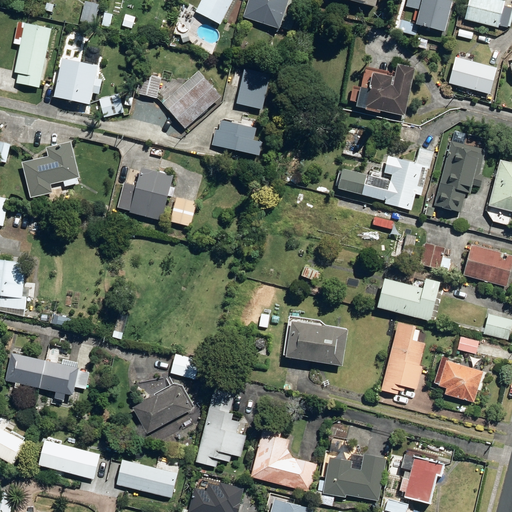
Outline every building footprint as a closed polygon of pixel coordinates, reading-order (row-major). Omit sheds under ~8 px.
[(199,0),(193,12),(218,25),(230,0),(199,0)] [(247,0),(241,18),(276,30),(286,0),(247,0)] [(338,0),(372,8),(373,0),(338,0)] [(414,25),(443,32),(451,2),(444,0),(405,0),(404,6),(418,9),(414,25)] [(467,0),(462,20),(497,28),(497,25),(509,28),(511,14),(511,8),(502,6),(503,2),(495,0),(467,0)] [(79,22),(93,25),(98,5),(84,1),(79,22)] [(43,10),(51,12),(52,5),(45,3),(43,10)] [(100,26),(108,27),(110,15),(102,13),(100,26)] [(136,18),(126,15),(122,27),(132,30),(136,18)] [(159,31),(167,33),(170,22),(162,20),(159,31)] [(66,30),(74,31),(76,24),(67,23),(66,30)] [(15,84),(37,89),(49,30),(22,24),(12,73),(17,74),(15,84)] [(457,36),(471,40),(472,33),(458,29),(457,36)] [(447,84),(489,95),(495,69),(454,58),(447,84)] [(51,98),(87,106),(90,94),(97,95),(100,81),(93,79),(95,68),(60,60),(51,98)] [(378,112),(403,117),(413,69),(395,65),(390,86),(388,86),(390,78),(370,74),(367,90),(357,88),(353,108),(363,110),(363,111),(378,113),(378,112)] [(264,109),(272,75),(247,68),(238,103),(264,109)] [(137,93),(157,98),(162,78),(142,74),(137,93)] [(170,109),(186,128),(223,96),(206,77),(170,109)] [(98,99),(103,118),(122,113),(118,95),(98,99)] [(217,129),(213,145),(261,155),(264,143),(255,141),(258,128),(222,120),(220,130),(217,129)] [(0,162),(5,164),(9,144),(0,142),(0,162)] [(433,207),(459,213),(465,193),(473,195),(475,186),(479,187),(482,176),(478,175),(484,150),(449,142),(433,207)] [(20,164),(28,198),(50,193),(48,185),(61,181),(63,187),(76,184),(74,178),(77,177),(68,143),(44,148),(46,157),(20,164)] [(383,204),(410,211),(414,194),(420,196),(427,169),(428,169),(432,152),(418,148),(415,164),(386,157),(382,173),(390,175),(388,182),(340,170),(335,190),(383,202),(383,204)] [(486,207),(511,213),(511,164),(497,161),(486,207)] [(127,213),(160,222),(171,177),(139,169),(137,175),(130,173),(123,200),(130,202),(127,213)] [(289,174),(274,172),(272,181),(288,183),(289,174)] [(306,194),(298,192),(295,204),(304,206),(306,194)] [(169,222),(189,227),(195,203),(175,198),(169,222)] [(424,215),(431,217),(433,209),(426,207),(424,215)] [(374,216),(372,224),(391,230),(393,222),(374,216)] [(493,223),(501,224),(502,217),(494,216),(493,223)] [(412,262),(417,237),(406,235),(401,259),(412,262)] [(419,265),(439,270),(444,249),(424,244),(419,265)] [(461,276),(505,288),(511,261),(511,257),(470,246),(461,276)] [(0,308),(23,310),(24,298),(19,297),(23,263),(0,260),(0,308)] [(299,277),(315,282),(319,273),(303,267),(299,277)] [(364,275),(348,271),(344,288),(360,292),(364,275)] [(374,309),(428,322),(437,283),(423,280),(421,289),(381,280),(379,290),(378,295),(374,309)] [(482,335),(508,340),(511,320),(487,314),(482,335)] [(258,327),(267,328),(268,315),(259,315),(258,327)] [(283,359),(340,367),(345,331),(288,323),(283,359)] [(379,391),(396,395),(397,391),(402,392),(404,387),(415,390),(421,367),(418,366),(423,345),(410,341),(413,328),(396,323),(379,391)] [(455,350),(475,355),(478,342),(459,337),(455,350)] [(169,374),(194,380),(199,360),(174,354),(169,374)] [(9,355),(3,382),(35,389),(42,362),(9,355)] [(443,395),(472,403),(481,373),(444,362),(445,358),(440,357),(432,384),(437,385),(437,386),(444,389),(443,395)] [(42,362),(35,389),(70,397),(77,370),(42,362)] [(131,408),(145,435),(190,410),(176,386),(155,398),(153,395),(131,408)] [(194,463),(215,468),(217,459),(229,462),(230,456),(239,458),(245,436),(235,434),(238,423),(230,421),(231,415),(227,414),(231,399),(211,394),(194,463)] [(330,424),(333,429),(341,425),(338,420),(330,424)] [(249,477),(309,493),(316,465),(291,458),(285,449),(287,441),(278,439),(279,433),(262,428),(249,477)] [(0,458),(11,465),(23,442),(0,429),(0,458)] [(36,465),(91,480),(97,456),(42,441),(36,465)] [(348,454),(351,455),(354,452),(354,449),(352,446),(348,445),(345,448),(345,451),(348,454)] [(344,495),(377,502),(385,459),(362,455),(360,465),(327,459),(323,480),(317,479),(315,490),(321,492),(321,494),(344,498),(344,495)] [(402,499),(427,505),(435,477),(438,477),(441,465),(413,457),(412,458),(402,456),(399,470),(403,472),(398,492),(403,493),(402,499)] [(115,485),(170,499),(176,474),(121,460),(115,485)] [(188,511),(236,511),(239,504),(237,503),(241,488),(222,484),(221,490),(209,487),(207,494),(194,490),(188,511)] [(0,511),(8,511),(12,495),(0,492),(0,511)] [(310,501),(332,506),(333,499),(312,494),(310,501)] [(383,511),(386,511),(404,511),(406,505),(387,499),(383,511)] [(268,511),(311,511),(311,510),(271,500),(268,511)]
